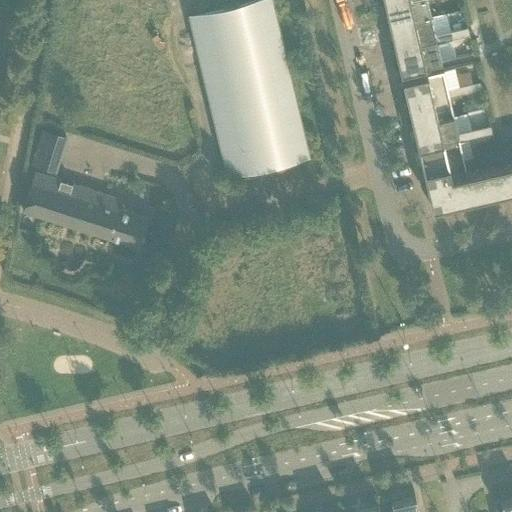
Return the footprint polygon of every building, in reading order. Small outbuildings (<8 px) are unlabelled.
[(252,0),(190,15),(228,173),(308,154),(271,0),(252,0)] [(401,0),(384,4),(390,26),(430,17),(426,0),(401,0)] [(390,26),(395,48),(435,39),(434,35),(430,17),(390,26)] [(467,27),(451,31),(452,39),(469,35),(467,27)] [(435,39),(395,48),(400,71),(402,71),(441,62),(436,43),(452,39),(451,31),(434,35),(435,39)] [(401,80),(407,102),(448,93),(447,89),(442,70),(404,79),(401,80)] [(463,85),(465,93),(481,89),(480,81),(463,85)] [(407,102),(412,125),(453,115),(449,97),(465,93),(463,85),(447,89),(448,93),(407,102)] [(412,125),(417,147),(458,137),(457,133),(453,115),(412,125)] [(490,126),(473,129),(475,137),(492,134),(490,126)] [(447,167),(450,178),(466,174),(459,141),(475,137),(473,129),(457,133),(458,137),(417,147),(423,173),(447,167)] [(511,163),(485,170),(491,195),(511,189),(511,163)] [(447,167),(423,173),(431,208),(456,203),(450,178),(447,167)] [(450,178),(456,203),(491,195),(485,170),(466,174),(450,178)] [(119,198),(53,177),(34,171),(22,210),(138,246),(148,217),(116,207),(119,198)] [(379,511),(377,503),(376,504),(378,511),(418,511),(414,495),(401,498),(402,501),(391,504),(393,511),(379,511)] [(511,511),(511,496),(494,501),(496,511),(511,511)]
